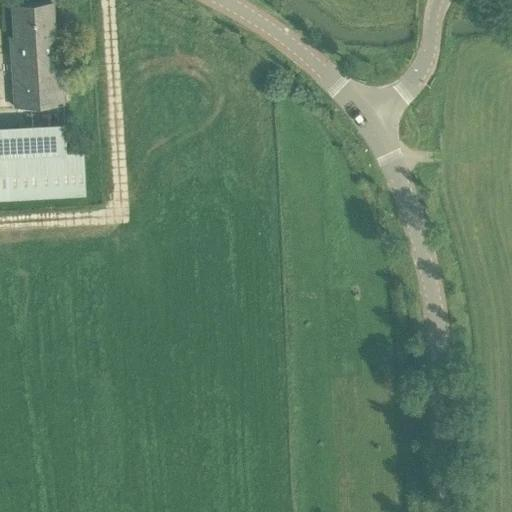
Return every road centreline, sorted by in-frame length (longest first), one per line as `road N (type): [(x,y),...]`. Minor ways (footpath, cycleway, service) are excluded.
road 1 (tertiary): [(451,511),(442,335),(427,251),(368,119)]
road 2 (tertiary): [(368,119),(254,15),(218,0)]
road 3 (unclassified): [(368,119),(422,68),(437,0)]
